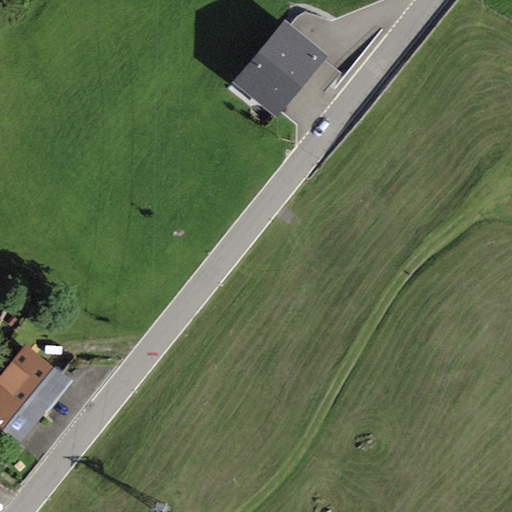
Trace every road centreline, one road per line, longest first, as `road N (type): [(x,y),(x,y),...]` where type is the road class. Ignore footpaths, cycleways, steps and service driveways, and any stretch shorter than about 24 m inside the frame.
road 1 (secondary): [(22,511),(435,0)]
road 2 (track): [(240,511),(308,437),(391,291),(464,220),(511,191)]
